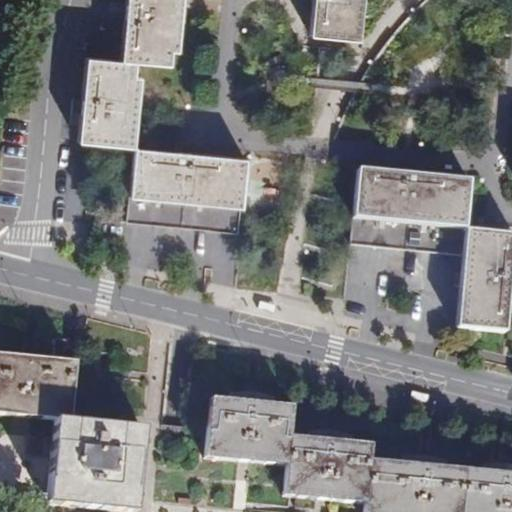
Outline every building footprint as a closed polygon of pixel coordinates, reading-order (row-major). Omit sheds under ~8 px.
[(78,144),(134,149),(140,78),(134,77),(135,62),(169,65),(170,51),(177,52),(180,0),(126,0),(122,61),(86,58),(78,144)] [(321,0),(317,45),(365,49),(368,0),(321,0)] [(245,161),(134,149),(129,223),(211,232),(211,237),(238,240),(245,161)] [(472,189),(354,176),(349,246),(467,257),(460,336),(509,341),(511,303),(511,242),(468,239),(472,189)] [(0,415),(54,420),(68,422),(76,342),(54,340),(52,360),(0,355),(0,415)] [(363,504),(361,511),(511,511),(511,474),(368,461),(369,445),(288,437),(291,407),(209,399),(203,458),(285,466),(282,497),(363,504)] [(124,511),(134,511),(142,428),(68,422),(54,420),(46,505),(124,511)]
